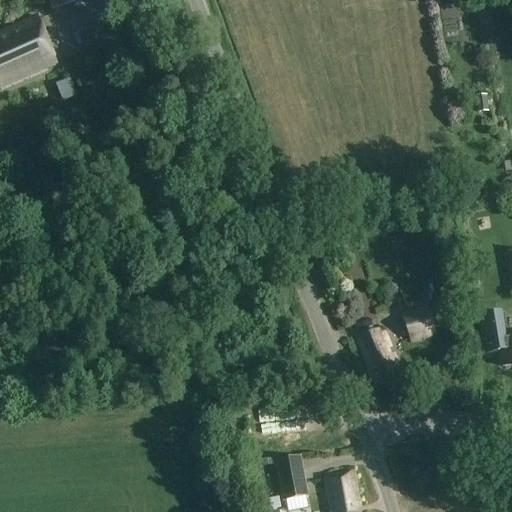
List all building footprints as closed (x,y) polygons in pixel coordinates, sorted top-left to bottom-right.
[(50,0),(54,11),(78,2),(77,0),(50,0)] [(0,87),(53,65),(37,17),(0,33),(0,87)] [(487,98),(477,99),(478,113),(488,112),(487,98)] [(410,342),(437,331),(435,327),(430,314),(429,311),(402,321),(410,342)] [(443,324),(438,311),(430,314),(435,327),(443,324)] [(502,315),(484,318),(479,319),(485,356),(503,353),(502,369),(511,369),(511,336),(505,336),(502,315)] [(379,334),(378,331),(356,339),(363,356),(366,355),(368,361),(366,362),(376,390),(402,382),(384,333),(379,334)] [(280,501),(307,496),(300,456),(273,461),(280,501)] [(329,511),(354,511),(354,509),(358,508),(352,473),(323,478),(329,511)] [(259,502),(260,511),(263,511),(280,509),(278,498),(259,502)]
